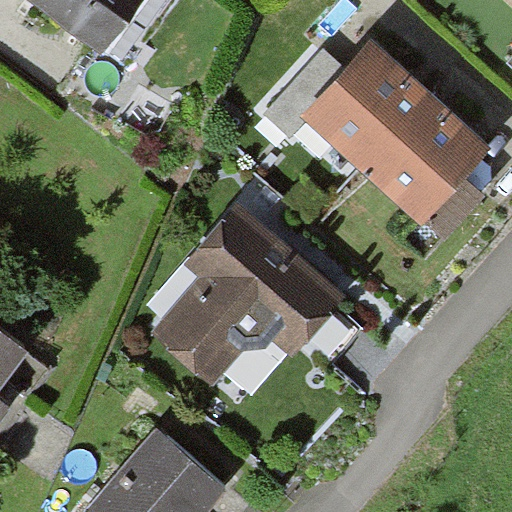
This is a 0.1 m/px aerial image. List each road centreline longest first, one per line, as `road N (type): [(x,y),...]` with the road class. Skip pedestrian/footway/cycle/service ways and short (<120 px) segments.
road 1 (residential): [(329,511),(399,435),(424,371),(511,273)]
road 2 (residential): [(511,122),(374,0)]
